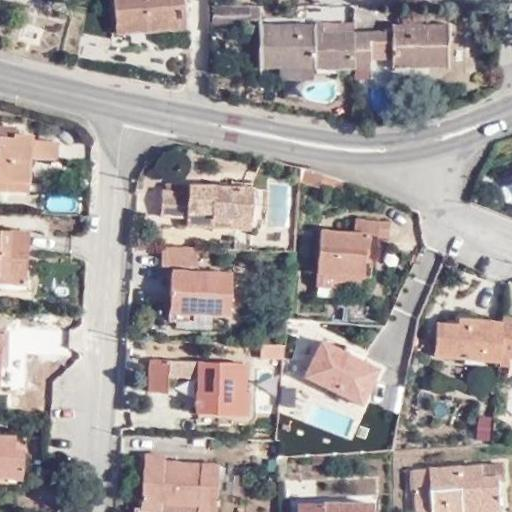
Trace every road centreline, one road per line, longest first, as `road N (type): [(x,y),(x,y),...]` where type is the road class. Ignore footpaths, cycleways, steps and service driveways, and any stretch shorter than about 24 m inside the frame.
road 1 (residential): [(94,511),(123,103)]
road 2 (tertiary): [(511,108),(413,145),(335,147),(123,103)]
road 3 (tertiary): [(123,103),(0,74)]
